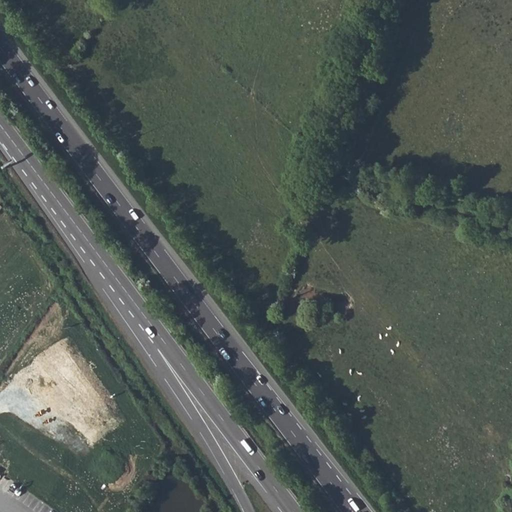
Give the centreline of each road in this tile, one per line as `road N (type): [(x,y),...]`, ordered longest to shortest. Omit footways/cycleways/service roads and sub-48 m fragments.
road 1 (trunk): [(352,511),(0,46)]
road 2 (track): [(511,222),(334,171),(383,0)]
road 3 (trunk): [(0,125),(160,335)]
road 4 (trunk): [(160,335),(293,511)]
road 5 (trunk): [(160,335),(157,355),(250,511)]
